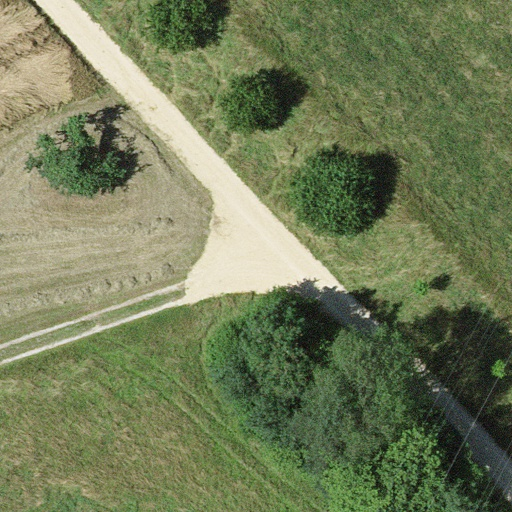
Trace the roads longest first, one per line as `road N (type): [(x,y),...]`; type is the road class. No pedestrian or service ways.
road 1 (track): [(63,0),(511,485)]
road 2 (track): [(0,353),(220,277),(341,304)]
